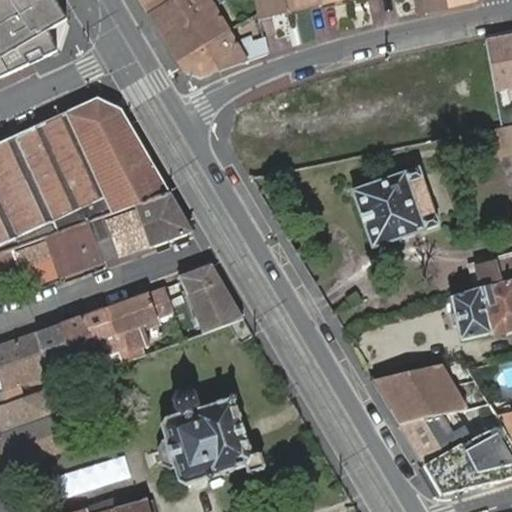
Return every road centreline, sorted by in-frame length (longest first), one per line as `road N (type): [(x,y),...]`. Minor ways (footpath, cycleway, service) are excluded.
road 1 (residential): [(181,118),(285,64),(510,9)]
road 2 (secondary): [(416,511),(245,225)]
road 3 (residential): [(0,325),(245,225)]
road 4 (residential): [(0,108),(101,62),(122,16)]
road 5 (secondary): [(245,225),(181,118)]
